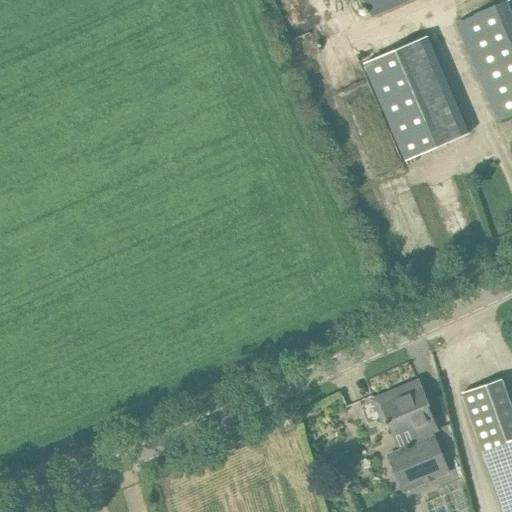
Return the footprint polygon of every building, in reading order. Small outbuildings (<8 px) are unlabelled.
[(411,0),(363,0),(372,18),(411,0)] [(511,28),(502,7),(454,28),(496,121),(511,113),(511,28)] [(469,133),(427,36),(364,63),(406,160),(469,133)] [(458,193),(433,201),(447,248),(473,240),(458,193)] [(372,399),(383,424),(389,421),(393,433),(401,451),(389,456),(403,489),(447,470),(431,432),(437,429),(427,405),(429,404),(418,379),(372,399)] [(511,511),(511,410),(501,379),(462,392),(469,411),(504,511),(511,511)]
